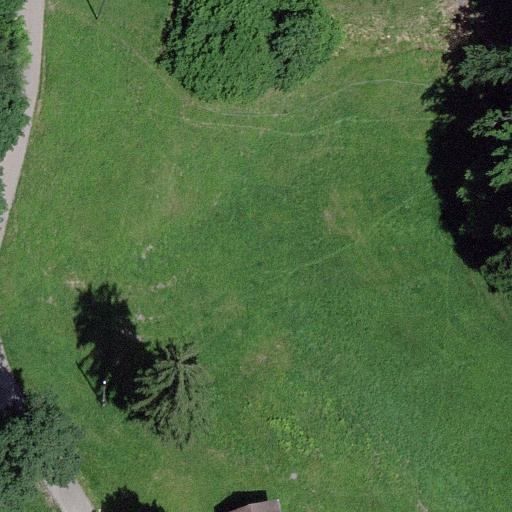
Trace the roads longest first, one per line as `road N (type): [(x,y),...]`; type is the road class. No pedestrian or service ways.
road 1 (unclassified): [(32,0),(19,113),(0,186)]
road 2 (unclassified): [(0,361),(84,511)]
